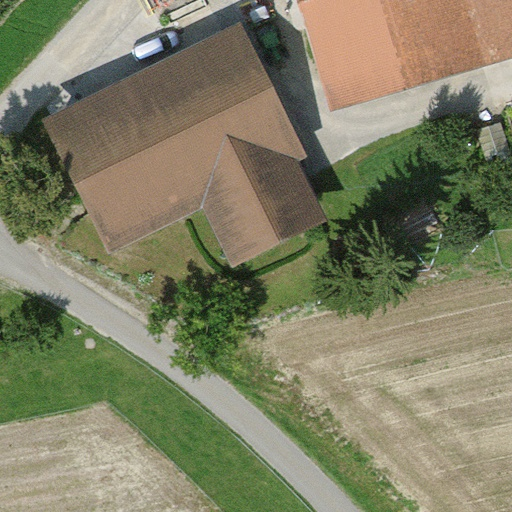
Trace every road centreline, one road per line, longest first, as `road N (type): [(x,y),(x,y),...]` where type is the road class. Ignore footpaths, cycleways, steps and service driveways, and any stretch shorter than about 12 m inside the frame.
road 1 (residential): [(0,257),(119,318),(341,511)]
road 2 (track): [(150,0),(0,167)]
